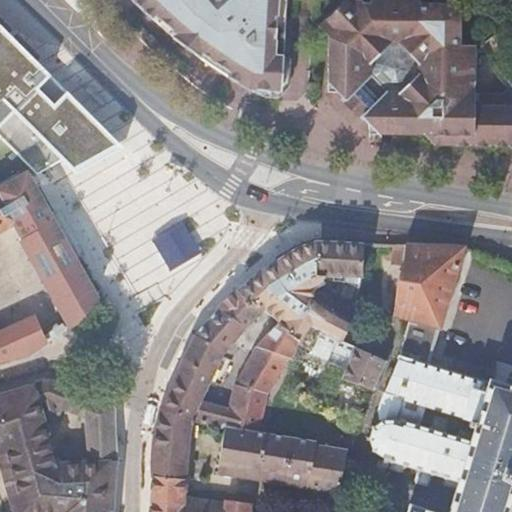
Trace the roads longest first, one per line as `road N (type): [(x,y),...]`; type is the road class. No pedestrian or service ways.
road 1 (secondary): [(37,0),(153,121),(209,169),(272,202)]
road 2 (secondary): [(316,170),(251,148),(166,103),(69,0)]
road 3 (secondary): [(272,202),(511,238)]
road 4 (residential): [(272,202),(236,256),(170,324),(144,380)]
road 5 (secondary): [(511,209),(316,170)]
road 6 (residential): [(144,380),(78,364),(0,378)]
road 7 (residential): [(144,380),(134,421),(132,511)]
